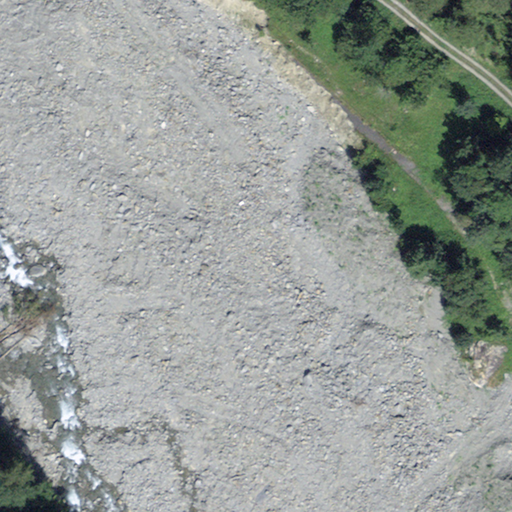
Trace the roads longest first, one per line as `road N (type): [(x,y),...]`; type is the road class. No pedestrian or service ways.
road 1 (track): [(511,311),(481,253),(419,177),(318,92),(232,0)]
road 2 (track): [(511,97),(386,0)]
